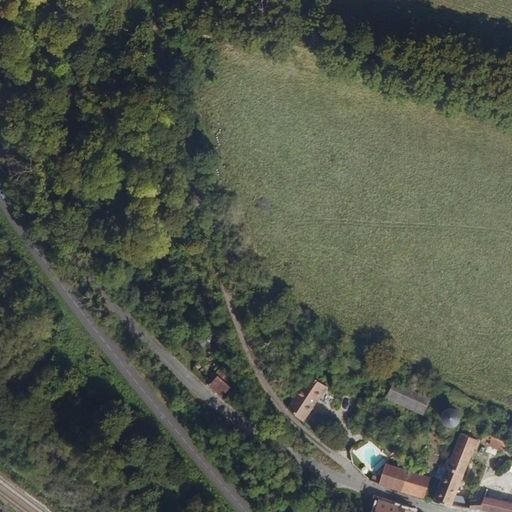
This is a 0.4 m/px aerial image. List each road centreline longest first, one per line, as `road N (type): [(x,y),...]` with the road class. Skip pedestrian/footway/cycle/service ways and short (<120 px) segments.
road 1 (residential): [(442,511),(293,456),(219,409),(74,260),(0,145)]
road 2 (track): [(354,481),(344,461),(271,394),(181,211),(156,142),(158,0)]
road 3 (secondary): [(0,193),(85,318),(246,511)]
